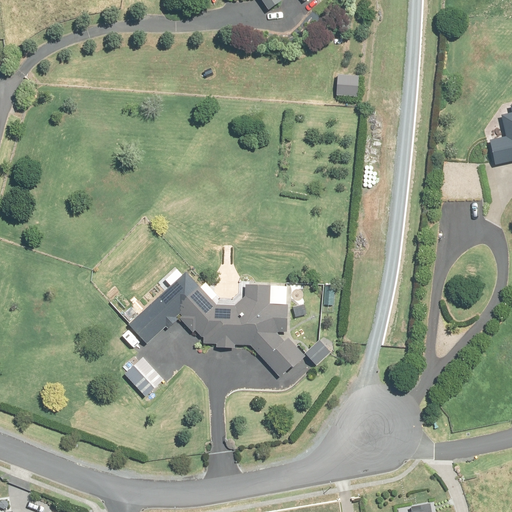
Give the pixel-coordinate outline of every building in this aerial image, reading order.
[(256,0),(266,14),(283,3),(280,0),(301,0),(304,3),(308,0),(256,0)] [(358,98),(360,78),(339,77),(338,96),(358,98)] [(511,106),(511,107),(511,106),(511,114),(503,116),(507,138),(491,142),(496,166),(511,162),(511,106)] [(125,255),(118,249),(109,259),(115,266),(125,255)] [(135,306),(124,316),(149,345),(169,328),(171,329),(180,321),(193,335),(196,332),(206,344),(218,344),(218,349),(237,349),(237,346),(251,346),(282,378),(307,358),(288,334),(290,286),(241,284),(240,306),(217,305),(189,273),(184,276),(177,269),(165,279),(172,287),(141,314),(135,306)] [(331,354),(320,342),(307,354),(318,366),(331,354)]
